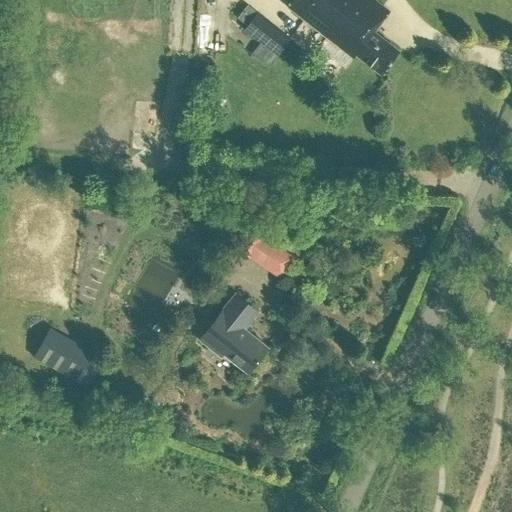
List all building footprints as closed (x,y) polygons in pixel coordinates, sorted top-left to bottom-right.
[(29,0),(29,10),(168,20),(169,0),(29,0)] [(344,69),(352,59),(355,55),(380,74),(399,51),(374,32),(389,12),(373,0),(291,0),(286,6),(325,37),(317,47),(344,69)] [(266,69),(277,56),(290,40),(256,13),(243,29),(259,42),(249,55),(266,69)] [(245,54),(255,39),(221,18),(212,34),(245,54)] [(30,94),(27,141),(131,149),(134,102),(30,94)] [(234,250),(278,279),(291,258),(248,229),(234,250)] [(234,296),(199,339),(221,356),(223,353),(247,372),(266,348),(242,328),(255,312),(234,296)] [(176,327),(167,338),(213,380),(223,369),(176,327)] [(48,328),(32,356),(86,386),(102,358),(48,328)]
